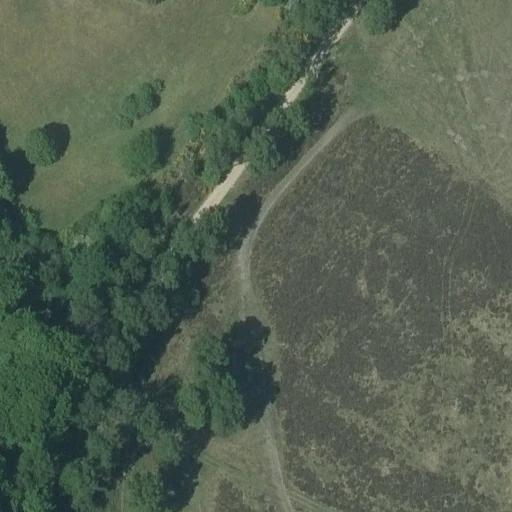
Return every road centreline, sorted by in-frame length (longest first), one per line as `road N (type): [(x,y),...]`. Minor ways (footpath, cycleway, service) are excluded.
road 1 (track): [(0,490),(361,0)]
road 2 (track): [(410,0),(250,220),(223,270),(246,409),(289,511)]
road 3 (track): [(86,372),(165,430),(322,511)]
